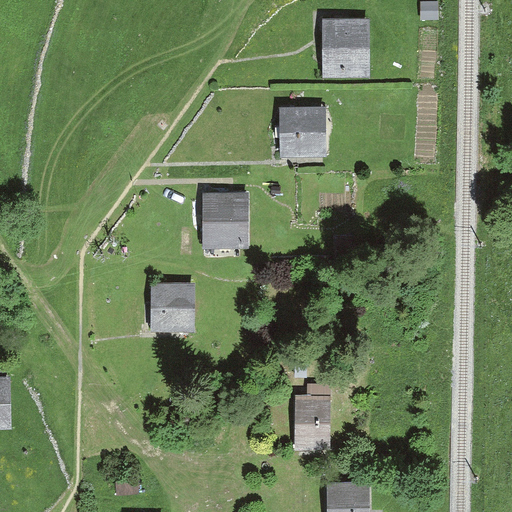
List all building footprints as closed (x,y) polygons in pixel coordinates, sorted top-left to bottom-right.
[(377,17),(321,12),(315,76),(371,81),(377,17)] [(316,108),(284,107),(283,152),(315,153),(316,108)] [(243,189),(200,189),(200,244),(243,244),(243,189)] [(193,280),(150,282),(152,332),(195,331),(193,280)] [(13,385),(0,384),(0,426),(11,427),(13,385)] [(317,398),(291,398),(291,443),(316,443),(317,398)] [(361,511),(359,481),(333,483),(335,511),(361,511)]
